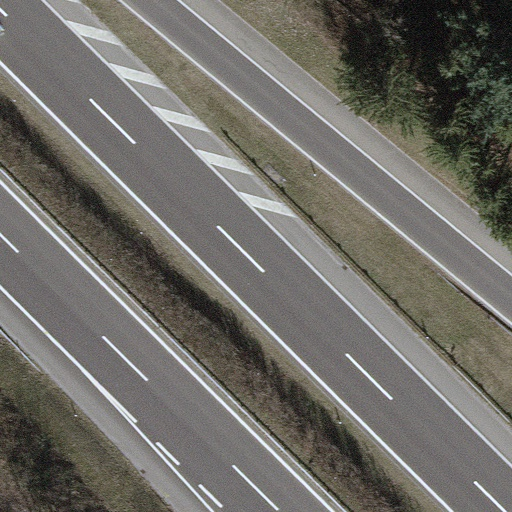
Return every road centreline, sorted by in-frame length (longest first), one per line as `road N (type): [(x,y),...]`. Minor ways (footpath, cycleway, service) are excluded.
road 1 (motorway): [(509,511),(0,5)]
road 2 (motorway): [(511,294),(156,0)]
road 3 (motorway): [(0,236),(277,511)]
